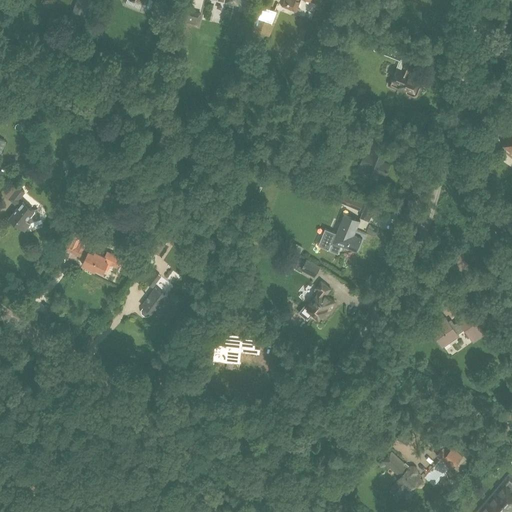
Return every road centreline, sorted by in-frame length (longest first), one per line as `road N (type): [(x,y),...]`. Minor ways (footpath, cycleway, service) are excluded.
road 1 (residential): [(403,282),(481,0)]
road 2 (primary): [(223,474),(0,311)]
road 3 (residential): [(403,282),(268,456)]
road 4 (residential): [(511,223),(403,282)]
